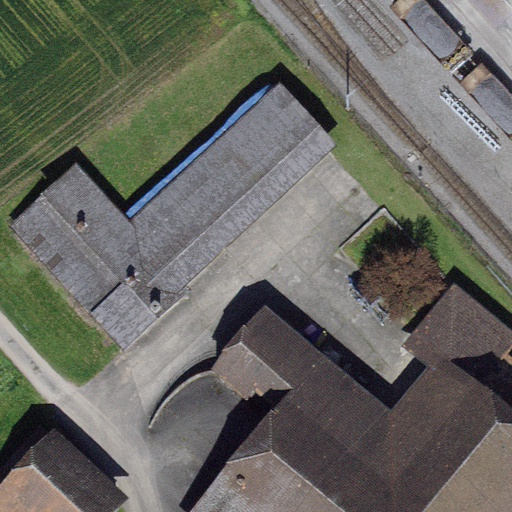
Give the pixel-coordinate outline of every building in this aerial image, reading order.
[(326,145),(280,95),(128,231),(76,174),(16,229),(124,349),(185,294),(174,282),(326,145)] [(265,324),(253,339),(356,425),(282,511),(357,511),(486,360),(499,372),(511,356),(511,346),(455,298),(405,355),(434,380),(391,429),(265,324)] [(216,511),(282,511),(356,425),(253,339),(248,335),(216,373),(249,399),(254,393),(291,425),(216,511)] [(511,511),(511,382),(499,372),(486,360),(357,511),(511,511)] [(13,495),(0,508),(0,511),(91,511),(98,505),(56,465),(20,502),(13,495)]
